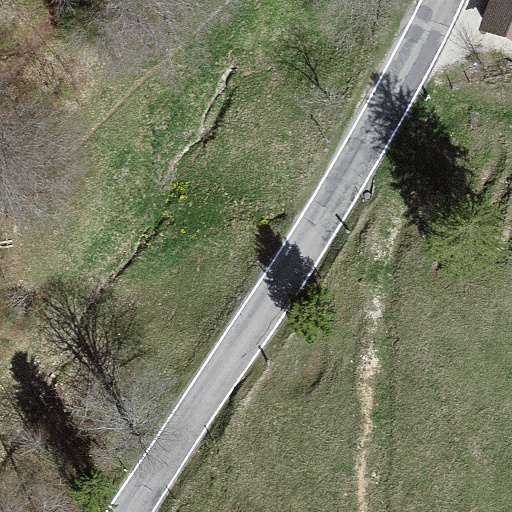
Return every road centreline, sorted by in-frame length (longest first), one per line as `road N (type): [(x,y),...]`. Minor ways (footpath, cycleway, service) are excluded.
road 1 (tertiary): [(128,511),(288,272),(442,0)]
road 2 (track): [(0,370),(231,0)]
